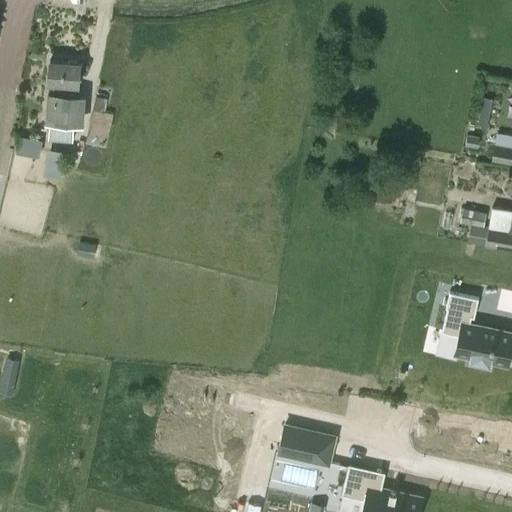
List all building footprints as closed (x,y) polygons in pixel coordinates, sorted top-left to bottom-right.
[(81,63),(50,60),(48,85),(46,123),(60,124),(58,139),(72,141),(74,125),(75,125),(78,93),(57,92),(58,83),(79,85),(81,63)] [(477,133),(465,130),(463,141),(475,143),(477,133)] [(36,154),(40,139),(16,134),(12,149),(36,154)] [(511,147),(495,145),(492,162),(511,164),(511,147)] [(60,174),(61,149),(43,147),(42,173),(60,174)] [(511,224),(510,224),(509,230),(483,226),(486,210),(462,207),(460,222),(471,224),(468,241),(486,245),(511,248),(511,224)] [(511,377),(511,339),(474,334),(468,369),(511,378),(511,377)] [(20,362),(6,358),(0,387),(0,392),(14,396),(20,362)] [(435,416),(479,426),(489,379),(445,370),(435,416)] [(403,397),(400,413),(427,418),(430,402),(403,397)] [(328,463),(329,461),(329,460),(335,434),(285,423),(279,451),(328,463)] [(472,472),(475,442),(445,439),(442,468),(472,472)] [(357,490),(351,511),(407,511),(412,492),(362,481),(367,462),(337,456),(331,484),(357,490)]
